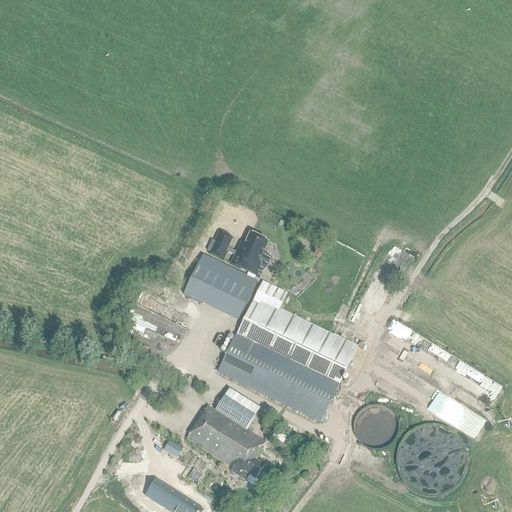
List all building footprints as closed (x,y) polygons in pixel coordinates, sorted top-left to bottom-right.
[(232,208),(222,213),(224,218),(234,213),(232,208)] [(212,241),(207,251),(209,252),(208,254),(223,261),(228,252),(235,256),(230,265),(259,279),(262,272),(259,271),(261,266),(266,268),(270,260),(269,258),(260,253),(262,250),(264,251),(268,243),(265,242),(266,241),(261,238),(260,239),(251,235),(246,245),(243,244),(241,243),(236,253),(227,249),(214,242),(212,241)] [(400,262),(404,249),(392,245),(388,259),(400,262)] [(204,257),(185,297),(239,323),(258,283),(226,267),(204,257)] [(218,373),(320,423),(358,347),(280,310),(287,296),(262,284),(218,373)] [(368,287),(361,300),(370,306),(378,293),(368,287)] [(175,362),(201,308),(184,299),(157,353),(175,362)] [(137,338),(144,341),(148,331),(141,328),(137,338)] [(190,389),(194,377),(187,375),(183,386),(190,389)] [(255,417),(225,397),(215,411),(246,431),(255,417)] [(354,437),(387,445),(395,410),(362,403),(354,437)] [(427,427),(411,432),(409,443),(401,445),(399,459),(401,465),(417,468),(407,470),(430,474),(433,473),(438,474),(440,465),(445,464),(445,463),(446,453),(450,452),(451,447),(458,445),(454,431),(427,427)] [(275,432),(271,439),(282,446),(286,439),(275,432)] [(262,437),(268,441),(271,437),(265,433),(262,437)] [(177,459),(182,450),(169,442),(163,451),(177,459)] [(253,460),(247,476),(258,480),(263,463),(253,460)] [(194,483),(201,473),(193,469),(187,478),(194,483)] [(152,482),(143,496),(167,511),(199,511),(201,509),(163,485),(161,488),(152,482)]
